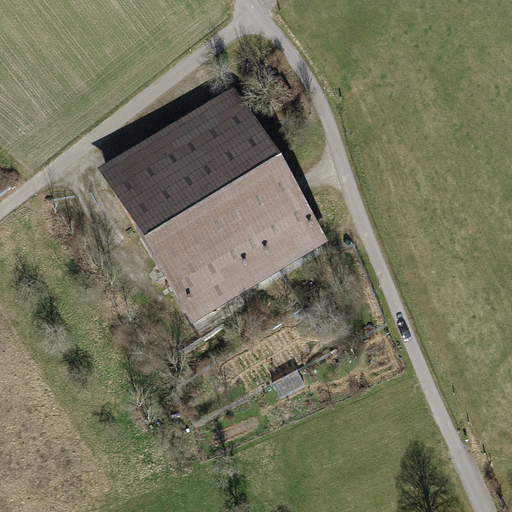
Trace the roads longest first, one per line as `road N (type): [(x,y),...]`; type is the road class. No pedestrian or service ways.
road 1 (track): [(258,10),(327,112),(483,511)]
road 2 (track): [(0,209),(258,10)]
